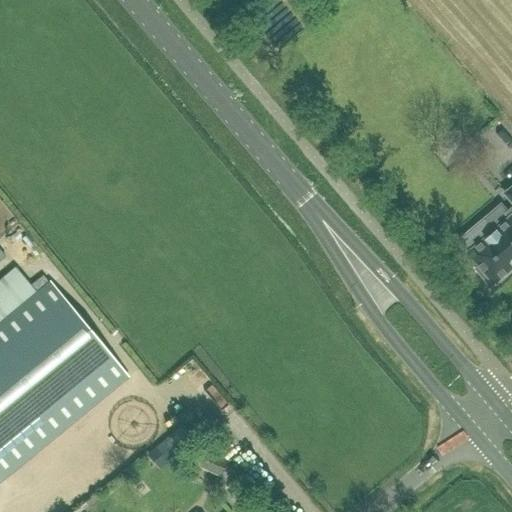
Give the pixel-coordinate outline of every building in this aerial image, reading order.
[(476,108),(452,128),(474,155),(499,134),(476,108)] [(493,282),(511,265),(511,187),(505,193),(504,193),(503,194),(504,195),(505,195),(511,203),(511,208),(506,213),(499,205),(482,219),(492,232),(468,253),(467,252),(466,253),(467,255),(468,254),(478,266),(474,269),(485,282),(489,279),(491,282),(492,284),(493,283),(493,282)] [(3,230),(14,249),(33,238),(22,219),(3,230)] [(0,321),(34,293),(13,268),(0,278),(0,321)] [(0,482),(127,378),(48,282),(0,321),(0,482)] [(244,414),(231,423),(247,446),(260,437),(244,414)] [(182,424),(146,455),(159,469),(195,439),(182,424)] [(199,451),(193,465),(218,476),(224,462),(199,451)]
